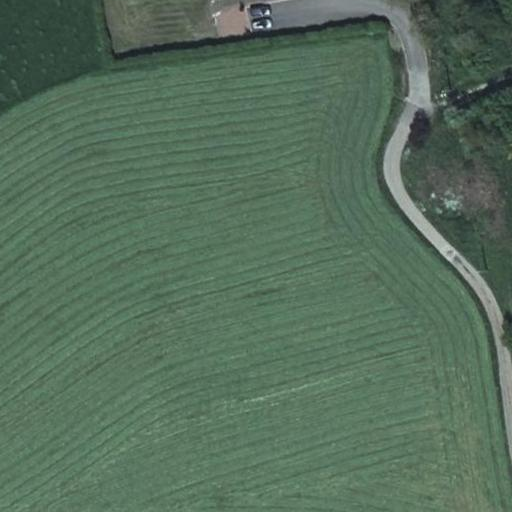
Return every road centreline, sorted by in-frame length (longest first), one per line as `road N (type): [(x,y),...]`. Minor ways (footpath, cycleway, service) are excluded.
road 1 (track): [(511,401),(493,303),(392,185),(390,159),(402,135)]
road 2 (track): [(402,135),(416,90),(415,45),(404,14),(369,6),(289,12)]
road 3 (track): [(402,135),(424,114),(511,79)]
